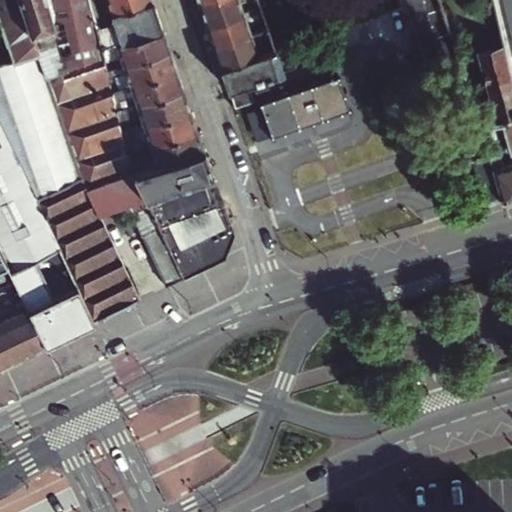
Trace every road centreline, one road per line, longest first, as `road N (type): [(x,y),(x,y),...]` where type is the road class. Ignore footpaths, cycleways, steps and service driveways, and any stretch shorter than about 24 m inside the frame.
road 1 (residential): [(174,0),(273,300)]
road 2 (primary): [(260,511),(429,431),(511,406)]
road 3 (primary): [(511,232),(273,300)]
road 4 (primary): [(273,300),(87,383)]
road 5 (tertiary): [(148,511),(87,383)]
road 6 (tertiary): [(50,401),(103,511)]
